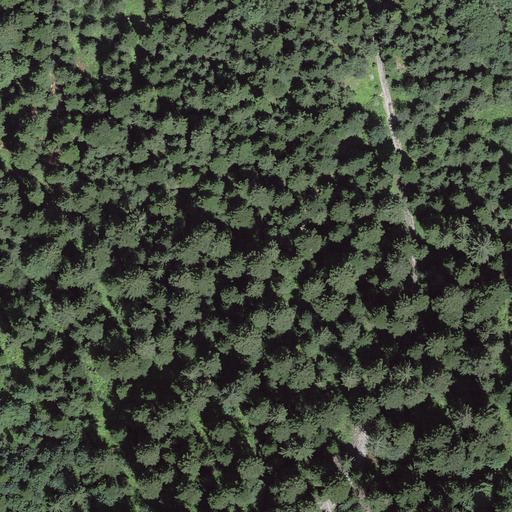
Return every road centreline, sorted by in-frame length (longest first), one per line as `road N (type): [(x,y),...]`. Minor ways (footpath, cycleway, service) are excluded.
road 1 (track): [(365,0),(410,221),(415,291),(358,463),(322,511)]
road 2 (track): [(392,511),(511,461)]
